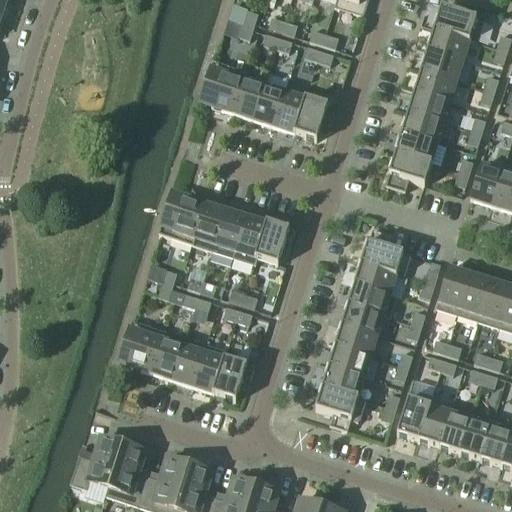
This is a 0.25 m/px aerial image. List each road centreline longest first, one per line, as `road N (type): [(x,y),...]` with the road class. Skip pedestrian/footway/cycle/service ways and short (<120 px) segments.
road 1 (residential): [(248,450),(325,195)]
road 2 (residential): [(1,455),(13,341),(0,194)]
road 3 (residential): [(458,511),(248,450)]
road 4 (residential): [(325,195),(388,0)]
road 5 (residential): [(2,169),(51,0)]
road 6 (residential): [(451,234),(325,195)]
